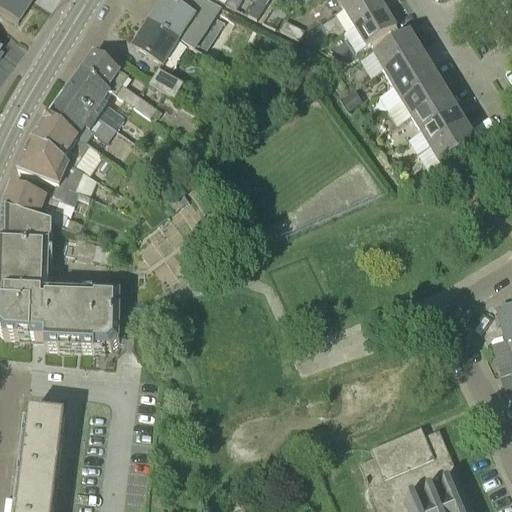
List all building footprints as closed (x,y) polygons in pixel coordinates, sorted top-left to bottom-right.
[(0,0),(0,16),(17,28),(30,7),(19,0),(0,0)] [(151,26),(187,49),(194,54),(209,32),(203,27),(215,9),(196,0),(182,0),(176,10),(165,3),(151,26)] [(259,0),(257,5),(265,11),(271,0),(259,0)] [(364,0),(334,0),(342,13),(364,0)] [(353,32),(384,13),(376,0),(364,0),(342,13),(353,32)] [(256,24),(265,11),(257,5),(248,19),(256,24)] [(353,32),(364,51),(396,33),(384,13),(353,32)] [(169,79),(187,49),(151,26),(148,31),(146,29),(140,39),(142,40),(134,52),(165,71),(162,75),(169,79)] [(289,38),(294,30),(284,26),(280,34),(289,38)] [(294,30),(289,38),(300,44),(304,36),(294,30)] [(399,38),(396,33),(380,42),(371,48),(374,53),(399,38)] [(383,77),(419,55),(409,39),(373,61),(383,77)] [(392,93),(429,71),(419,55),(383,77),(392,93)] [(81,77),(110,98),(111,97),(151,123),(157,115),(122,90),(128,81),(95,57),(81,77)] [(389,116),(438,86),(429,71),(392,93),(379,100),(389,116)] [(174,104),(184,88),(169,79),(162,75),(159,72),(149,88),(174,104)] [(104,107),(110,98),(81,77),(64,100),(115,136),(124,124),(108,112),(109,110),(104,107)] [(398,131),(410,123),(447,101),(438,86),(389,116),(398,131)] [(355,95),(341,104),(348,115),(362,107),(355,95)] [(107,148),(115,136),(64,100),(49,122),(86,148),(92,139),(107,148)] [(420,139),(457,117),(447,101),(410,123),(420,139)] [(359,114),(351,119),(357,128),(364,124),(359,114)] [(429,154),(466,131),(457,117),(420,139),(429,154)] [(86,148),(49,122),(48,122),(34,141),(32,146),(68,170),(82,178),(82,177),(74,172),(89,151),(86,148)] [(466,131),(429,154),(418,160),(428,177),(476,147),(466,131)] [(97,185),(82,178),(68,170),(32,146),(18,176),(56,191),(78,200),(77,203),(88,207),(97,185)] [(111,169),(103,163),(97,171),(106,176),(111,169)] [(78,200),(56,191),(51,204),(12,189),(4,211),(58,231),(80,237),(82,229),(66,224),(67,220),(71,222),(74,212),(77,203),(78,200)] [(52,231),(58,231),(4,211),(3,213),(1,250),(0,249),(0,337),(6,344),(16,346),(29,346),(29,345),(45,345),(45,355),(59,355),(59,357),(81,358),(82,357),(93,357),(93,358),(105,358),(105,353),(111,353),(119,347),(119,320),(120,300),(70,297),(70,299),(50,299),(51,245),(52,231)] [(115,254),(97,250),(93,264),(111,269),(115,254)] [(511,312),(497,317),(505,345),(492,349),(496,364),(497,364),(499,371),(500,371),(503,382),(500,382),(505,399),(511,397),(511,312)] [(54,511),(65,422),(30,417),(18,511),(54,511)] [(424,441),(421,434),(371,456),(374,463),(359,469),(376,511),(469,511),(437,436),(424,441)]
